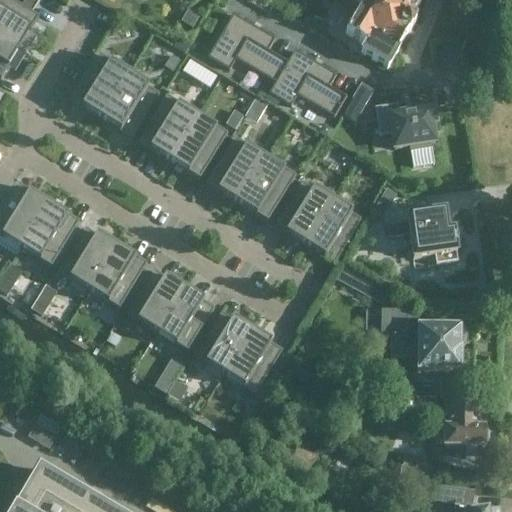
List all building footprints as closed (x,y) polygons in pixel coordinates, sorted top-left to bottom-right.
[(0,0),(0,40),(18,52),(19,51),(25,54),(35,38),(29,34),(37,21),(3,0),(0,0)] [(354,0),(354,2),(365,9),(348,37),(368,49),(363,58),(390,74),(401,56),(400,55),(410,37),(411,38),(412,37),(417,29),(416,29),(417,28),(412,25),(423,7),(421,0),(354,0)] [(232,16),(207,60),(229,73),(235,62),(274,85),(286,65),(267,53),(274,41),(232,16)] [(0,81),(18,52),(0,40),(0,81)] [(274,85),(268,96),(290,109),(296,99),(333,120),(345,100),(328,89),(335,77),(293,53),(286,65),(274,85)] [(100,122),(127,77),(126,76),(130,70),(114,60),(110,66),(97,58),(69,103),(100,122)] [(172,73),(178,63),(170,58),(164,68),(172,73)] [(182,71),(209,88),(216,76),(189,59),(182,71)] [(127,77),(100,122),(130,141),(158,96),(127,77)] [(168,164),(195,119),(165,100),(137,145),(168,164)] [(263,109),(265,106),(256,101),(251,109),(257,112),(263,109)] [(353,101),(343,118),(355,125),(365,108),(353,101)] [(439,128),(437,109),(401,113),(400,105),(377,108),(381,137),(391,136),(393,152),(411,150),(411,153),(433,150),(433,148),(438,147),(436,129),(439,128)] [(225,126),(235,132),(243,118),(233,113),(225,126)] [(195,119),(168,164),(198,183),(226,138),(195,119)] [(235,206),(263,161),(233,142),(205,187),(235,206)] [(263,161),(235,206),(266,225),(294,180),(281,172),(285,166),(268,156),(264,162),(263,161)] [(304,248),(332,203),(335,197),(318,186),(314,192),(301,184),(273,229),(304,248)] [(0,247),(16,257),(19,252),(47,207),(16,188),(0,213),(0,247)] [(332,203),(304,248),(334,267),(362,222),(350,215),(354,209),(337,198),(334,204),(332,203)] [(47,207),(19,252),(50,271),(78,226),(47,207)] [(381,226),(403,222),(401,207),(378,210),(381,226)] [(399,239),(400,248),(410,247),(413,270),(455,265),(454,254),(456,254),(454,231),(447,232),(445,212),(406,217),(407,225),(386,227),(388,240),(399,239)] [(87,294),(115,249),(84,230),(56,275),(70,283),(66,289),(82,299),(86,293),(87,294)] [(115,249),(87,294),(118,313),(146,268),(115,249)] [(386,292),(339,267),(332,278),(379,302),(386,292)] [(155,336),(183,291),(152,272),(124,317),(155,336)] [(0,292),(8,297),(10,294),(9,289),(1,284),(0,284),(0,292)] [(183,291),(155,336),(186,355),(214,310),(183,291)] [(34,306),(30,312),(41,319),(45,313),(34,306)] [(389,358),(416,358),(416,374),(460,374),(460,353),(466,347),(466,332),(460,332),(460,329),(419,328),(418,317),(407,317),(407,313),(380,312),(365,312),(364,333),(379,333),(379,339),(390,340),(389,358)] [(223,378),(251,333),(220,314),(192,359),(206,367),(202,374),(218,384),(222,378),(223,378)] [(251,333),(223,378),(254,397),(282,352),(251,333)] [(112,335),(107,343),(116,349),(121,340),(112,335)] [(155,389),(166,396),(173,385),(162,379),(155,389)] [(25,400),(16,415),(31,424),(40,409),(25,400)] [(479,430),(479,408),(435,408),(435,400),(401,400),(401,427),(431,427),(431,415),(443,415),(443,450),(465,451),(465,460),(481,460),(481,451),(483,451),(483,449),(488,445),(488,436),(483,430),(479,430)] [(246,422),(252,412),(245,408),(240,418),(246,422)] [(65,423),(44,410),(27,439),(48,452),(65,423)] [(306,476),(317,457),(298,446),(287,465),(306,476)] [(403,469),(401,469),(400,483),(424,485),(425,471),(422,471),(423,459),(404,457),(403,469)] [(105,511),(37,471),(12,511),(105,511)] [(451,487),(470,489),(472,476),(452,473),(451,487)] [(429,488),(427,502),(470,508),(472,494),(429,488)]
